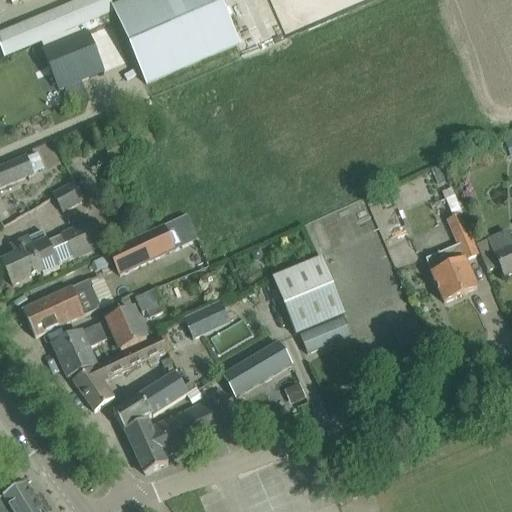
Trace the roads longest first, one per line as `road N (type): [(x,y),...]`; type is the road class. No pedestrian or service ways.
road 1 (unclassified): [(511,345),(139,494)]
road 2 (residential): [(0,306),(139,494)]
road 3 (tertiary): [(80,511),(0,408)]
